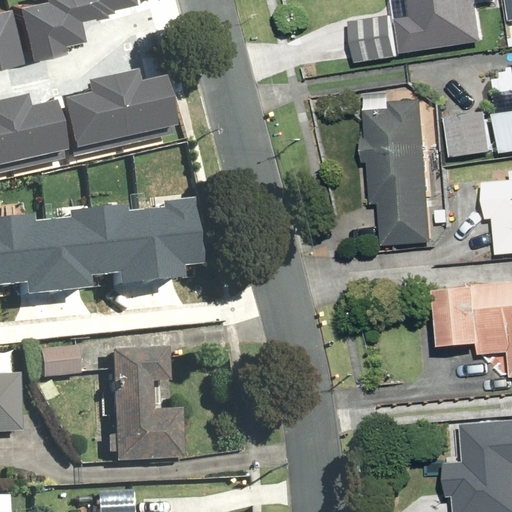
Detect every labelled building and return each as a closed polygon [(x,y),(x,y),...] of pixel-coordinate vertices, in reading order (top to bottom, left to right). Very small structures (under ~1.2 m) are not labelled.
[(23,7),(35,59),(87,47),(81,20),(134,8),(132,0),(46,0),(47,2),(23,7)] [(414,0),(417,17),(402,20),(408,56),(488,43),(482,9),(502,6),(500,0),(414,0)] [(0,66),(22,62),(9,8),(0,10),(0,66)] [(131,144),(182,132),(170,76),(146,82),(144,70),(116,76),(131,144)] [(66,99),(78,155),(131,144),(116,76),(88,82),(90,94),(66,99)] [(511,93),(501,95),(507,156),(511,155),(511,93)] [(22,167),(73,156),(61,100),(37,105),(34,94),(7,100),(22,167)] [(0,172),(22,167),(7,100),(0,101),(0,172)] [(398,114),(374,115),(374,141),(367,141),(367,164),(373,164),(374,207),(386,207),(386,245),(436,244),(435,100),(398,101),(398,114)] [(493,116),(451,121),(456,159),(498,154),(493,116)] [(511,184),(491,185),(492,221),(500,220),(501,255),(511,254),(511,184)] [(0,282),(15,281),(16,292),(82,285),(81,274),(109,272),(110,283),(175,277),(173,265),(187,264),(181,199),(154,202),(154,207),(120,211),(119,205),(59,211),(59,217),(24,220),(24,215),(0,217),(0,282)] [(511,284),(447,293),(450,351),(486,349),(487,358),(511,356),(511,284)] [(40,351),(42,377),(77,375),(75,348),(40,351)] [(167,351),(112,351),(113,461),(180,461),(180,409),(151,409),(151,382),(167,381),(167,351)] [(18,377),(0,377),(0,433),(17,434),(18,377)] [(511,511),(511,418),(468,423),(471,485),(459,485),(460,511),(511,511)] [(8,511),(8,498),(0,497),(0,511),(8,511)]
